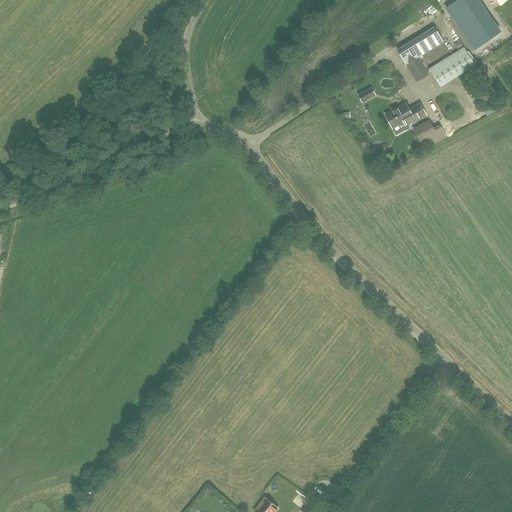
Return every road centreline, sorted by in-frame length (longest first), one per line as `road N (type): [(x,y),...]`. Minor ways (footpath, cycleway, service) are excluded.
road 1 (tertiary): [(511,423),(307,224),(247,145),(193,126)]
road 2 (tertiary): [(0,206),(143,136),(193,126)]
road 3 (unclassified): [(193,126),(188,50),(209,0)]
